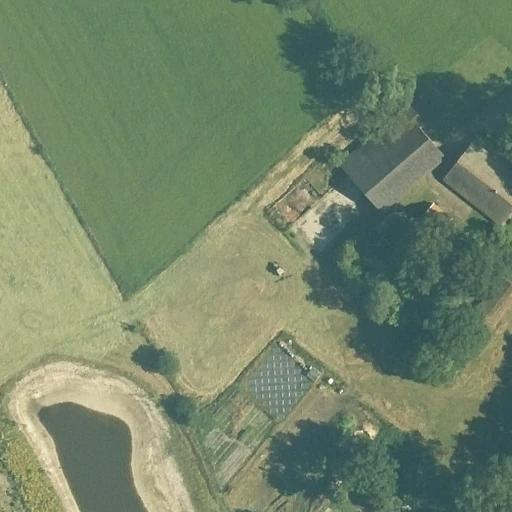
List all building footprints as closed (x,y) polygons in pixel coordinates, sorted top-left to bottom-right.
[(381,217),(446,160),(419,131),(424,126),(407,106),(337,166),(381,217)] [(499,227),(511,210),(511,178),(471,146),(442,182),(499,227)] [(441,245),(456,225),(432,205),(416,225),(441,245)] [(395,253),(415,235),(393,212),(356,246),(378,271),(395,253)] [(487,325),(511,291),(511,288),(500,279),(472,314),(487,325)] [(469,318),(450,342),(466,355),(485,331),(469,318)]
